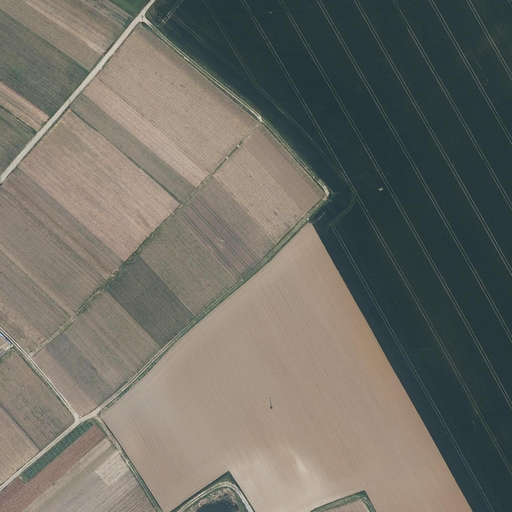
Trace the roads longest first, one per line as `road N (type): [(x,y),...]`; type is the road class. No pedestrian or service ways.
road 1 (track): [(0,489),(268,259),(330,193),(260,115),(143,16)]
road 2 (track): [(29,356),(262,118)]
road 3 (unclassified): [(157,0),(0,183)]
road 4 (track): [(81,419),(0,328)]
